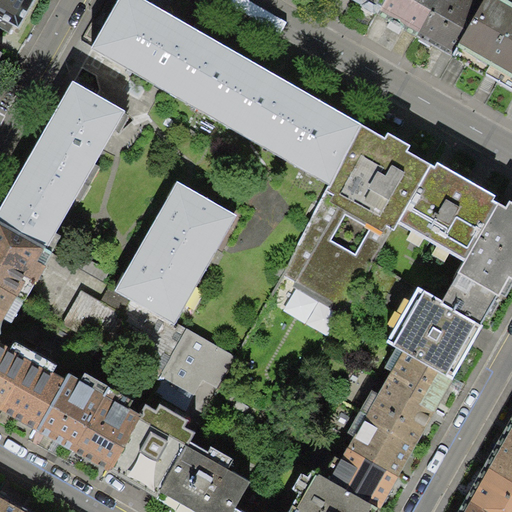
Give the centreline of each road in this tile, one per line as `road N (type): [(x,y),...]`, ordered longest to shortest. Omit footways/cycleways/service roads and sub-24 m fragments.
road 1 (secondary): [(511,150),(248,0)]
road 2 (residential): [(416,511),(511,346)]
road 3 (residential): [(76,0),(0,138)]
